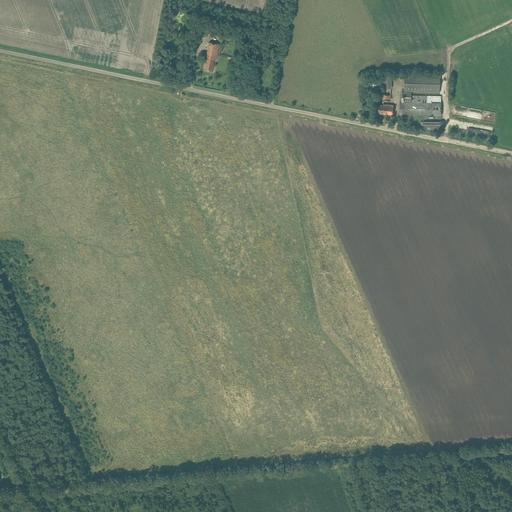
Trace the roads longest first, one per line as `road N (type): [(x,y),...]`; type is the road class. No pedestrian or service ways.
road 1 (track): [(511,454),(32,496)]
road 2 (unclassified): [(444,140),(0,50)]
road 3 (track): [(511,20),(449,50),(447,122)]
